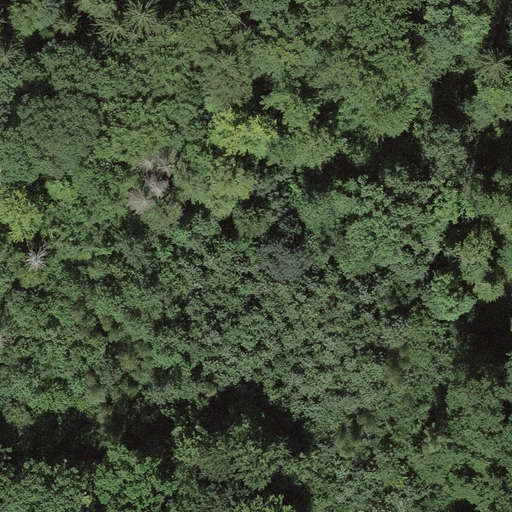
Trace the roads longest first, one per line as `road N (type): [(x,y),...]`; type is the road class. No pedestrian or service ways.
road 1 (track): [(511,9),(202,227),(0,277)]
road 2 (track): [(41,0),(13,82),(0,157)]
